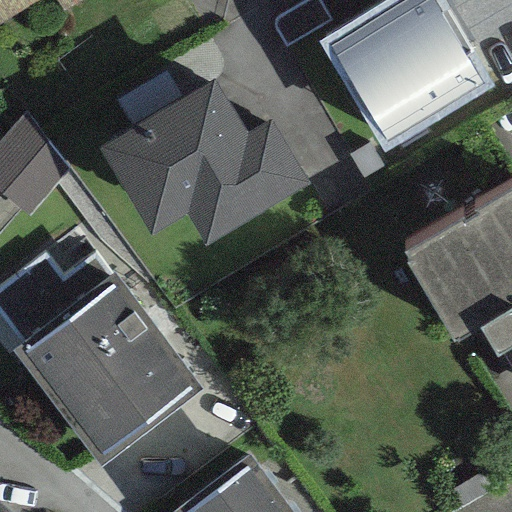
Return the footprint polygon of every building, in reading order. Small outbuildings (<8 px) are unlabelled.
[(0,0),(0,20),(35,0),(57,0),(62,8),(75,0),(0,0)] [(447,0),(370,0),(318,31),(383,141),(493,76),(447,0)] [(212,68),(99,137),(151,223),(186,203),(205,235),(309,172),(270,108),(245,123),(212,68)] [(68,169),(22,110),(0,136),(0,192),(28,214),(68,169)] [(511,175),(401,240),(454,329),(479,315),(495,342),(511,331),(511,175)] [(114,265),(11,343),(99,459),(202,381),(114,265)] [(297,511),(249,448),(173,505),(177,511),(297,511)] [(511,511),(511,478),(510,475),(447,511),(511,511)] [(0,511),(16,511),(0,497),(0,511)]
